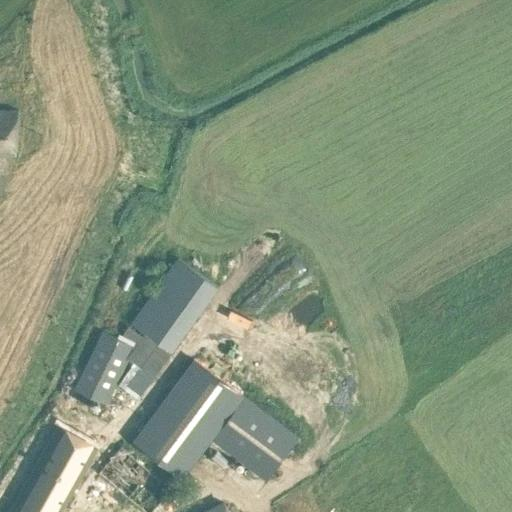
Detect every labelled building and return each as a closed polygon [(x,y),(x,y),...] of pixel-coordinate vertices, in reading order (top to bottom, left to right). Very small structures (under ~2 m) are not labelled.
[(0,112),(0,152),(16,154),(18,114),(0,112)] [(219,282),(178,254),(132,320),(173,349),(219,282)] [(173,349),(132,320),(123,331),(141,344),(130,358),(134,361),(120,381),(140,395),(173,349)] [(74,387),(109,403),(136,344),(101,328),(74,387)] [(194,359),(134,440),(183,476),(212,438),(267,479),(299,437),(194,359)] [(58,425),(8,511),(60,511),(97,446),(58,425)] [(229,511),(225,502),(205,511),(229,511)]
